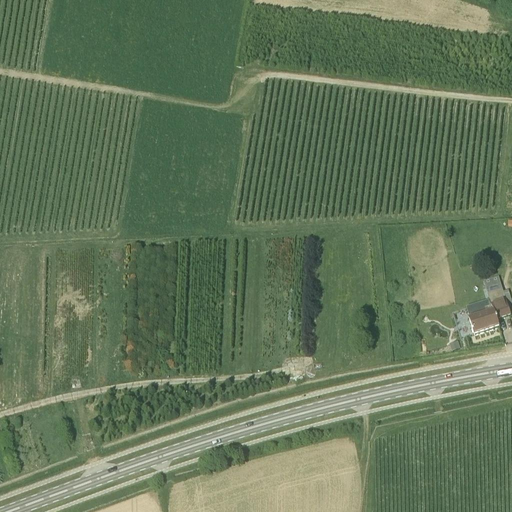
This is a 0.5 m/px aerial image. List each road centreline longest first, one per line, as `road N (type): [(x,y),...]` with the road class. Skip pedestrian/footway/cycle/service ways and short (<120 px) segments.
road 1 (secondary): [(5,511),(234,432),(511,368)]
road 2 (track): [(0,72),(220,107),(266,74),(511,101)]
road 3 (track): [(0,415),(140,384),(307,369)]
